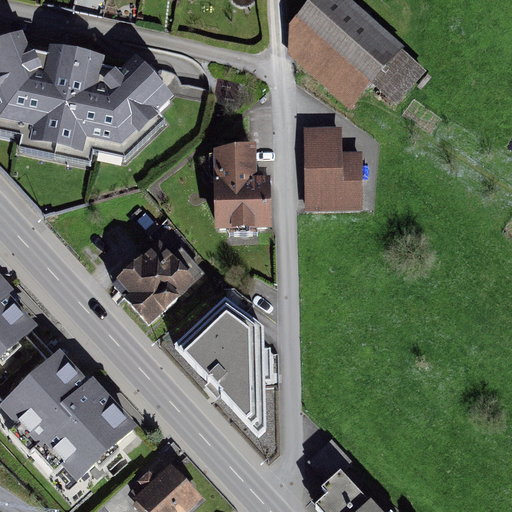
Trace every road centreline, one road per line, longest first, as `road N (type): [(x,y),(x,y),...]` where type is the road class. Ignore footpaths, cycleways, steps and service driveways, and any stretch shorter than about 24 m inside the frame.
road 1 (residential): [(272,511),(287,492),(292,464),(277,67),(0,5)]
road 2 (primary): [(270,511),(0,216)]
